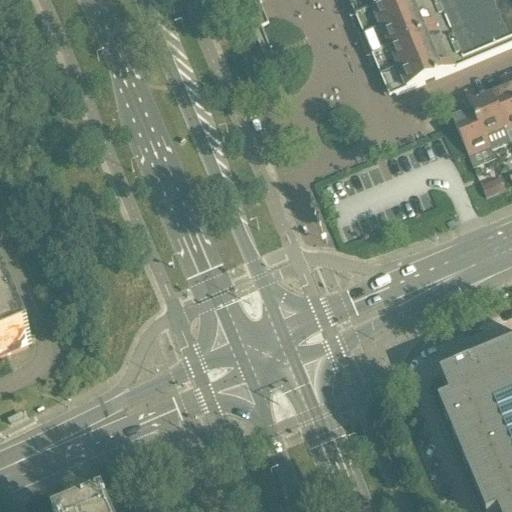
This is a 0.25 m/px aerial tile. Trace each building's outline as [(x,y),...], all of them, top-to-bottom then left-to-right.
[(248,0),(257,20),(250,23),(264,57),(268,55),(273,53),(273,51),(272,52),(262,29),(269,26),(258,0),(248,0)] [(511,0),(353,0),(372,44),(390,85),(391,84),(397,98),(511,49),(511,0)] [(504,92),(491,98),(506,133),(511,129),(511,92),(505,77),(506,80),(500,82),(504,92)] [(466,94),(464,95),(468,104),(469,104),(485,141),(487,141),(506,133),(491,98),(477,104),(473,94),(467,96),(466,94)] [(467,117),(453,122),(469,159),(490,150),(487,141),(485,141),(469,104),(468,104),(463,106),(467,117)] [(507,193),(502,181),(492,185),(497,198),(507,193)] [(0,361),(29,350),(0,281),(0,361)] [(451,403),(439,408),(483,511),(511,511),(511,350),(441,380),(451,403)] [(21,435),(40,429),(36,417),(17,424),(21,435)] [(342,458),(348,481),(356,479),(350,456),(342,458)]
